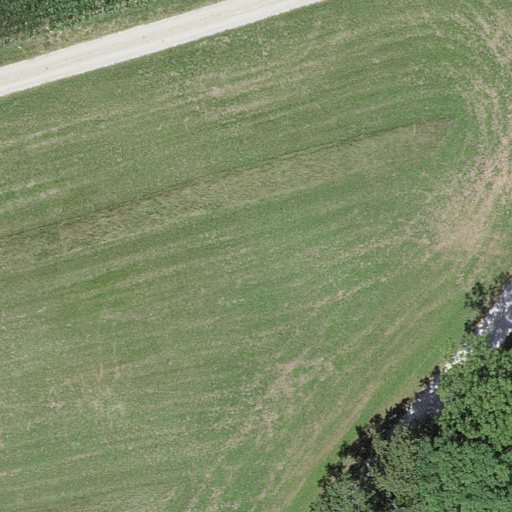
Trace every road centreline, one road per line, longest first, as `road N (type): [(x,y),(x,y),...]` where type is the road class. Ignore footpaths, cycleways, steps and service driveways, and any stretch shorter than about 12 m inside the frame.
road 1 (track): [(270,0),(0,81)]
road 2 (track): [(351,511),(483,348),(511,297)]
